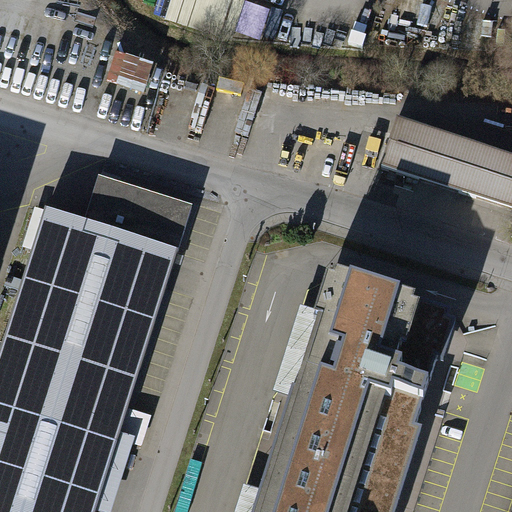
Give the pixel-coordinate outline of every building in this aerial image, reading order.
[(174,0),(171,20),(238,33),(244,0),(174,0)] [(511,213),(511,159),(388,121),(371,176),(510,219),(511,213)] [(193,210),(99,180),(85,226),(46,214),(0,359),(0,511),(113,511),(126,471),(112,467),(193,210)] [(385,511),(447,331),(325,291),(264,472),(382,511),(385,511)] [(382,511),(264,472),(250,511),(382,511)]
